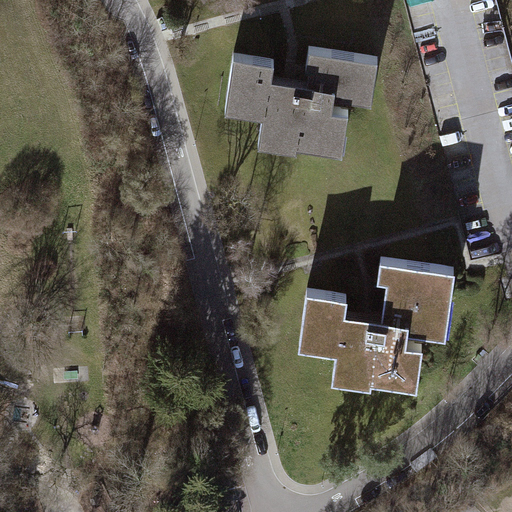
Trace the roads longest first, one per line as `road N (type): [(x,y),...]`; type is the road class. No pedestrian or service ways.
road 1 (residential): [(270,511),(213,284),(140,41),(120,0)]
road 2 (residential): [(322,511),(430,442),(511,368)]
